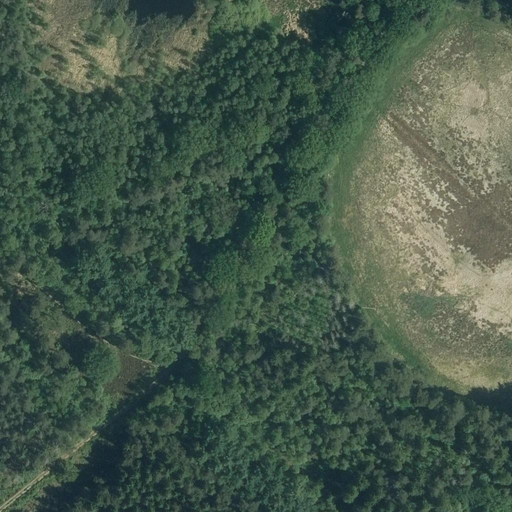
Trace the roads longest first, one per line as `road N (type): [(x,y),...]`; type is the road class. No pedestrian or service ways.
road 1 (track): [(0,510),(170,371),(408,0)]
road 2 (track): [(170,371),(96,334),(41,286),(14,279),(0,288)]
